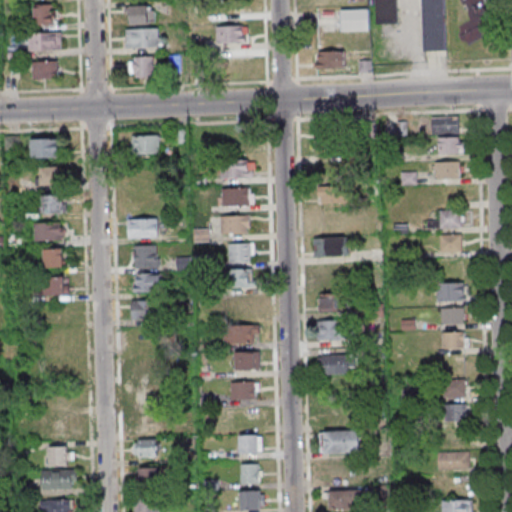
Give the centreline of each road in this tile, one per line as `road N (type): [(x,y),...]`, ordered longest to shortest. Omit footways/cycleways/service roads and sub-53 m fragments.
road 1 (tertiary): [(511,89),(0,111)]
road 2 (residential): [(292,511),(277,0)]
road 3 (residential): [(106,511),(91,0)]
road 4 (residential): [(504,511),(493,90)]
